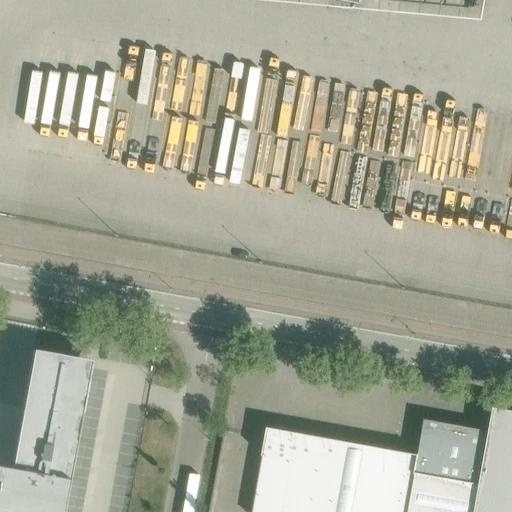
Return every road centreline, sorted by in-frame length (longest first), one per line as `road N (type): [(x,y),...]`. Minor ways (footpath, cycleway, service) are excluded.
road 1 (tertiary): [(213,317),(511,370)]
road 2 (tertiary): [(0,278),(213,317)]
road 3 (unclassified): [(178,511),(213,317)]
